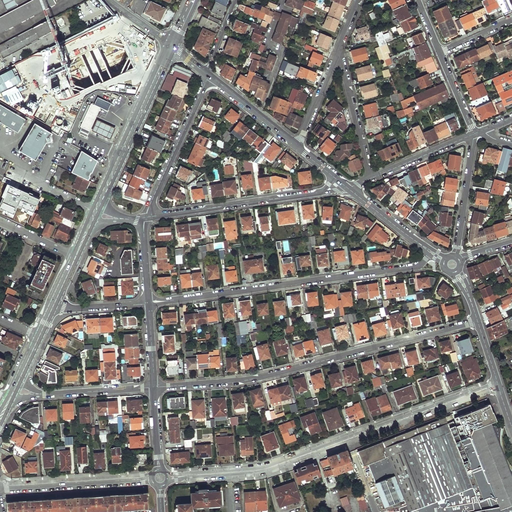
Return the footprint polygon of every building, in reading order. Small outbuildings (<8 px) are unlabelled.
[(31,0),(6,13),(0,16),(0,32),(55,3),(53,0),(31,0)] [(2,0),(7,9),(22,0),(2,0)] [(286,0),(285,5),(301,11),(303,5),(305,1),(305,0),(304,0),(286,0)] [(387,0),(392,11),(406,4),(403,0),(387,0)] [(487,15),(500,9),(496,0),(485,0),(482,2),(485,9),(487,13),(487,15)] [(502,12),(510,9),(506,0),(496,0),(500,9),(502,12)] [(152,17),(160,20),(165,8),(148,1),(145,9),(146,10),(145,12),(152,15),(152,17)] [(313,10),(315,5),(305,1),(303,5),(313,10)] [(221,17),(226,7),(215,2),(211,12),(221,17)] [(339,20),(344,6),(333,2),(328,16),(339,20)] [(272,19),(273,17),(250,8),(240,4),(237,9),(265,20),(265,22),(270,24),(272,19)] [(400,23),(412,17),(406,4),(392,11),(396,19),(398,19),(400,23)] [(273,17),(274,13),(269,11),(269,9),(268,7),(267,6),(265,7),(264,6),(263,8),(256,5),(256,6),(252,5),(250,8),(273,17)] [(312,16),(314,10),(313,10),(303,5),(301,11),(312,16)] [(450,18),(452,17),(446,6),(433,11),(439,23),(450,18)] [(483,15),(487,13),(485,9),(472,14),(477,24),(486,20),(483,15)] [(372,20),(378,18),(375,11),(369,14),(372,20)] [(273,17),(272,19),(279,22),(282,15),(275,12),(274,13),(273,17)] [(298,19),(282,13),(282,15),(279,22),(272,41),(281,45),(288,27),(295,29),(297,23),(298,19)] [(467,28),(477,24),(472,14),(463,18),(467,28)] [(205,58),(220,20),(209,15),(208,19),(202,16),(201,19),(198,26),(203,29),(196,46),(198,47),(196,50),(199,53),(199,54),(204,57),(205,58)] [(303,26),(306,19),(299,16),(298,19),(297,23),(302,26),(303,26)] [(334,31),(339,20),(328,16),(326,20),(324,19),(323,22),(325,22),(324,26),(334,31)] [(414,22),(416,21),(414,16),(412,17),(400,23),(405,33),(417,27),(414,22)] [(445,39),(457,34),(450,18),(439,23),(445,39)] [(0,50),(1,52),(3,56),(55,29),(49,19),(0,44),(0,50)] [(462,36),(466,34),(464,30),(459,20),(459,19),(456,20),(460,28),(459,29),(462,36)] [(245,34),(248,25),(238,21),(236,26),(234,26),(233,30),(245,34)] [(263,26),(253,22),(251,27),(255,29),(252,38),(259,41),(258,43),(261,44),(261,45),(262,42),(261,42),(263,37),(259,35),(260,31),(266,33),(268,28),(263,26)] [(356,42),(370,38),(367,27),(356,30),(356,32),(355,33),(355,34),(355,35),(354,35),(356,42)] [(327,49),(332,38),(313,30),(312,32),(318,35),(319,34),(320,35),(317,45),(327,49)] [(380,47),(386,44),(381,31),(375,34),(376,36),(377,41),(380,47)] [(313,36),(310,43),(314,45),(318,36),(313,33),(311,35),(313,36)] [(416,46),(425,43),(421,33),(412,37),(416,46)] [(232,38),(230,37),(224,52),(226,53),(232,38)] [(243,42),(232,38),(226,53),(237,57),(243,42)] [(510,59),(511,57),(511,42),(509,44),(508,41),(503,43),(508,54),(510,59)] [(497,59),(508,54),(503,43),(495,47),(493,47),(492,46),(490,42),(487,44),(492,54),(492,55),(495,54),(497,59)] [(417,62),(431,57),(425,43),(416,46),(414,47),(416,53),(414,54),(417,62)] [(385,59),(390,58),(387,52),(389,51),(386,44),(380,47),(385,58),(385,59)] [(476,49),(480,59),(492,54),(487,44),(476,49)] [(354,62),(368,58),(365,47),(352,51),(354,62)] [(381,59),(385,58),(380,47),(376,48),(380,59),(381,59)] [(459,69),(480,59),(476,49),(454,59),(459,69)] [(259,61),(261,56),(255,54),(256,53),(252,51),(251,52),(250,52),(248,58),(253,59),(249,71),(250,71),(254,73),(259,61)] [(319,65),(323,56),(314,52),(313,52),(310,61),(319,65)] [(267,59),(261,56),(258,65),(271,70),(275,58),(268,55),(267,59)] [(428,72),(436,69),(431,57),(418,63),(420,67),(425,65),(428,72)] [(314,81),(317,73),(301,67),(300,68),(283,61),(278,74),(295,81),(297,76),(303,78),(303,77),(314,81)] [(230,80),(236,70),(233,69),(234,67),(230,65),(229,67),(223,63),(220,68),(223,70),(221,74),(230,80)] [(359,80),(373,76),(370,66),(356,69),(359,80)] [(384,77),(391,75),(389,69),(382,71),(384,77)] [(511,69),(499,76),(492,79),(493,83),(500,98),(501,101),(503,104),(511,100),(511,101),(511,69)] [(255,73),(254,73),(250,71),(247,79),(245,78),(246,77),(244,76),(244,77),(241,75),(237,81),(249,90),(250,87),(255,73)] [(262,76),(255,73),(250,87),(249,90),(249,91),(252,92),(251,95),(255,96),(255,98),(260,100),(259,101),(262,102),(269,83),(267,82),(268,80),(261,78),(262,76)] [(421,89),(432,84),(428,74),(416,79),(421,89)] [(187,84),(167,76),(161,90),(173,95),(181,99),(187,84)] [(468,89),(481,83),(479,78),(478,79),(477,77),(465,82),(468,89)] [(269,83),(262,102),(264,103),(271,83),(269,83)] [(487,95),(482,83),(481,83),(468,89),(473,101),(487,95)] [(365,98),(376,95),(374,84),(361,88),(362,95),(364,94),(365,98)] [(447,98),(448,98),(443,84),(414,96),(401,102),(404,109),(406,116),(407,115),(410,114),(407,104),(416,100),(420,110),(438,102),(447,98)] [(298,91),(293,89),(288,102),(292,104),(293,104),(294,102),(297,95),(298,91)] [(294,108),(300,110),(302,106),(303,106),(304,103),(303,102),(305,98),(306,99),(308,95),(298,91),(297,95),(300,96),(297,103),(294,102),(293,104),(292,107),(294,108)] [(114,97),(103,92),(103,93),(102,96),(101,98),(111,103),(114,97)] [(400,100),(400,99),(398,95),(398,93),(394,94),(390,95),(392,102),(400,100)] [(181,99),(173,95),(169,102),(167,101),(165,106),(166,106),(176,111),(180,112),(185,101),(181,99)] [(476,108),(490,102),(487,95),(473,101),(475,104),(476,108)] [(288,115),(292,104),(288,102),(274,97),(270,108),(288,115)] [(221,103),(212,98),(209,105),(208,104),(206,108),(213,112),(213,111),(216,112),(221,103)] [(341,112),(343,109),(334,100),(327,108),(331,112),(327,117),(331,121),(334,118),(341,112)] [(499,112),(505,109),(504,107),(503,104),(501,101),(498,103),(495,104),(499,112)] [(481,120),(495,114),(494,111),(495,110),(494,107),(492,108),(490,102),(476,108),(481,120)] [(367,119),(378,116),(375,103),(363,106),(367,119)] [(0,123),(18,133),(26,120),(0,104),(0,123)] [(82,127),(90,131),(101,108),(92,104),(91,105),(89,104),(81,121),(83,122),(81,127),(82,127)] [(161,117),(171,122),(176,111),(166,106),(161,117)] [(292,114),(294,108),(292,107),(289,112),(290,113),(286,123),(298,128),(303,118),(292,114)] [(238,115),(231,109),(225,117),(232,123),(238,115)] [(344,115),(341,112),(334,118),(339,122),(336,126),(343,131),(347,127),(344,115)] [(215,123),(213,122),(215,118),(208,115),(207,119),(203,117),(199,126),(211,132),(215,123)] [(382,127),(380,116),(378,116),(367,119),(369,128),(378,126),(378,128),(382,127)] [(172,130),(168,128),(171,122),(161,117),(156,128),(170,135),(172,130)] [(98,119),(92,131),(102,135),(110,139),(116,128),(107,124),(98,119)] [(450,132),(458,128),(454,119),(446,122),(450,132)] [(438,138),(451,133),(450,132),(446,122),(434,127),(438,138)] [(35,123),(18,151),(36,161),(47,143),(52,141),(50,136),(52,134),(35,123)] [(325,139),(330,132),(318,123),(313,131),(321,137),(325,139)] [(249,129),(242,124),(236,132),(243,136),(249,129)] [(420,146),(426,144),(421,134),(420,135),(418,131),(417,132),(415,126),(412,127),(413,129),(416,136),(420,146)] [(90,131),(82,127),(80,133),(87,137),(90,131)] [(428,143),(438,139),(434,128),(424,133),(428,143)] [(258,136),(249,129),(243,136),(242,137),(251,145),(252,143),(258,136)] [(416,136),(413,129),(411,130),(410,132),(409,134),(409,136),(409,139),(406,140),(410,150),(419,146),(415,136),(416,136)] [(243,136),(236,132),(233,135),(240,141),(242,137),(243,136)] [(231,136),(229,134),(223,141),(226,143),(231,136)] [(160,153),(165,141),(152,135),(147,147),(157,151),(160,153)] [(209,140),(200,136),(196,143),(205,147),(209,140)] [(263,140),(258,136),(252,143),(256,147),(255,149),(260,153),(268,143),(265,140),(264,141),(263,142),(262,141),(263,140)] [(325,140),(325,139),(321,137),(317,142),(321,145),(325,140)] [(329,154),(336,145),(327,138),(319,148),(325,153),(326,152),(329,154)] [(397,153),(401,151),(396,139),(387,143),(388,147),(392,157),(398,155),(397,153)] [(225,150),(224,142),(218,140),(216,145),(225,150)] [(273,142),(263,155),(271,162),(281,149),(273,142)] [(205,147),(196,143),(191,153),(200,157),(201,158),(206,148),(205,147)] [(352,148),(351,144),(343,144),(341,146),(342,150),(338,150),(337,152),(337,155),(337,161),(343,160),(345,157),(346,158),(348,162),(355,159),(354,155),(349,157),(349,155),(348,154),(352,148)] [(141,158),(151,163),(157,151),(147,147),(144,154),(144,153),(141,158)] [(387,160),(392,157),(388,147),(378,152),(382,160),(386,158),(387,160)] [(488,162),(498,165),(502,152),(489,148),(485,150),(484,155),(480,154),(478,162),(487,165),(488,162)] [(494,179),(503,182),(511,151),(507,149),(503,148),(502,152),(498,165),(494,179)] [(72,172),(78,175),(89,180),(91,176),(90,175),(91,172),(92,173),(98,160),(82,150),(72,172)] [(287,154),(284,151),(278,158),(281,160),(291,168),(296,161),(287,154)] [(191,153),(188,161),(197,165),(198,161),(200,157),(191,153)] [(262,158),(258,155),(252,163),(257,164),(262,158)] [(459,170),(461,157),(450,155),(447,168),(459,170)] [(223,163),(225,174),(233,173),(232,165),(236,165),(235,158),(230,157),(229,160),(228,160),(223,163)] [(362,168),(358,158),(355,159),(348,162),(352,172),(362,168)] [(442,177),(446,173),(445,170),(443,170),(441,164),(442,163),(440,159),(427,165),(431,174),(439,170),(442,177)] [(248,162),(244,160),(245,170),(249,170),(249,171),(254,170),(252,163),(248,162)] [(145,180),(150,170),(138,165),(134,175),(142,179),(145,180)] [(58,166),(52,178),(58,181),(62,172),(64,172),(65,169),(58,166)] [(192,172),(180,166),(176,176),(187,181),(189,176),(190,176),(192,172)] [(424,182),(426,181),(423,176),(429,173),(426,166),(418,169),(424,182)] [(422,183),(424,182),(418,169),(408,173),(412,182),(420,179),(422,183)] [(310,182),(309,172),(298,173),(300,184),(310,182)] [(403,185),(410,182),(407,174),(398,178),(401,184),(402,183),(403,185)] [(78,175),(72,187),(85,192),(90,181),(89,180),(78,175)] [(139,187),(142,179),(134,175),(131,182),(133,183),(131,186),(139,190),(142,192),(143,189),(139,187)] [(252,187),(250,175),(242,176),(244,188),(252,187)] [(272,188),(270,177),(259,179),(260,190),(272,188)] [(275,177),(270,177),(272,188),(280,187),(280,186),(287,185),(286,179),(275,177)] [(395,186),(399,183),(397,178),(389,182),(388,178),(383,180),(385,185),(395,191),(398,187),(395,186)] [(444,189),(455,191),(457,180),(446,178),(445,187),(439,187),(439,189),(440,189),(444,190),(444,189)] [(488,192),(506,196),(506,192),(505,191),(506,185),(507,185),(508,183),(503,182),(494,179),(493,182),(491,189),(489,189),(488,192)] [(236,193),(235,180),(222,182),(222,184),(224,195),(236,193)] [(377,195),(385,185),(383,180),(379,182),(380,185),(373,188),(372,189),(372,190),(373,192),(377,195)] [(491,189),(493,182),(487,180),(484,188),(489,189),(491,189)] [(196,183),(197,189),(203,188),(204,195),(208,194),(206,181),(199,182),(196,183)] [(1,183),(0,185),(0,208),(24,219),(23,221),(28,224),(33,213),(35,209),(36,206),(39,200),(1,183)] [(182,188),(173,183),(167,197),(174,201),(175,197),(183,201),(185,197),(179,194),(182,188)] [(212,196),(224,195),(222,184),(211,186),(212,196)] [(401,203),(408,194),(400,188),(402,185),(401,184),(398,187),(395,191),(392,195),(391,196),(401,203)] [(137,195),(139,190),(131,186),(129,185),(126,193),(131,196),(131,197),(138,200),(140,196),(137,195)] [(392,195),(395,191),(385,185),(377,195),(381,198),(388,189),(390,191),(389,192),(392,195)] [(419,200),(427,191),(426,187),(423,188),(424,190),(416,194),(419,200)] [(204,195),(203,188),(197,189),(192,190),(193,199),(204,198),(204,195)] [(441,204),(453,206),(455,193),(445,191),(445,190),(444,190),(440,189),(440,192),(445,193),(444,201),(442,201),(441,204)] [(479,209),(486,210),(488,194),(477,193),(475,204),(479,204),(479,209)] [(424,199),(420,202),(425,210),(429,207),(424,199)] [(406,217),(411,209),(402,202),(396,210),(406,217)] [(348,219),(352,207),(341,203),(339,209),(341,210),(339,216),(348,219)] [(314,218),(312,205),(302,206),(304,219),(314,218)] [(331,219),(332,207),(323,206),(323,219),(331,219)] [(441,226),(450,227),(452,217),(448,216),(449,208),(441,206),(440,212),(442,213),(441,226)] [(63,207),(59,215),(71,221),(75,213),(63,207)] [(295,223),(293,210),(277,212),(279,225),(295,223)] [(416,225),(418,223),(422,218),(422,217),(412,210),(407,217),(416,225)] [(486,214),(475,211),(471,223),(481,224),(483,216),(486,217),(486,216),(491,217),(493,215),(486,214)] [(56,231),(53,235),(67,241),(69,236),(68,235),(71,228),(72,229),(75,223),(71,221),(59,215),(52,212),(48,222),(50,222),(51,220),(60,225),(57,231),(56,231)] [(33,213),(28,224),(36,227),(38,224),(39,224),(40,224),(41,222),(41,221),(40,220),(41,216),(33,213)] [(364,227),(367,218),(358,214),(355,223),(364,227)] [(256,231),(255,221),(251,221),(250,216),(241,217),(243,230),(247,230),(247,232),(256,231)] [(270,230),(268,216),(258,218),(260,232),(270,230)] [(511,216),(503,219),(504,222),(508,234),(511,232),(511,216)] [(428,234),(435,228),(428,220),(426,222),(422,218),(418,223),(428,234)] [(218,234),(216,219),(207,220),(208,235),(218,234)] [(236,238),(234,221),(224,222),(226,239),(231,238),(231,239),(236,238)] [(202,238),(199,222),(188,224),(191,243),(194,243),(193,239),(202,238)] [(496,237),(508,234),(504,222),(492,226),(493,227),(496,237)] [(484,229),(483,226),(471,223),(468,242),(473,244),(476,243),(487,240),(484,229)] [(47,224),(42,234),(49,237),(54,227),(47,224)] [(191,243),(188,224),(178,225),(180,242),(188,240),(189,244),(191,243)] [(381,229),(377,225),(368,235),(373,240),(375,237),(382,243),(388,235),(381,230),(381,229)] [(170,239),(170,227),(157,228),(157,235),(156,235),(157,240),(170,239)] [(487,240),(496,237),(493,227),(484,229),(487,240)] [(131,243),(130,235),(127,235),(127,231),(111,232),(111,240),(118,239),(118,243),(131,243)] [(434,239),(447,245),(448,240),(449,237),(446,235),(445,237),(436,233),(434,239)] [(214,250),(213,243),(206,244),(206,245),(207,251),(214,250)] [(105,257),(109,248),(100,244),(96,252),(105,257)] [(398,245),(396,249),(389,249),(390,255),(390,256),(394,256),(398,257),(399,255),(401,256),(407,258),(409,258),(410,257),(410,255),(411,253),(410,252),(409,251),(401,248),(402,246),(398,245)] [(167,258),(166,247),(156,248),(157,259),(167,258)] [(345,260),(343,247),(337,248),(337,251),(334,252),(335,261),(345,260)] [(219,250),(220,259),(224,258),(224,253),(231,252),(230,248),(224,249),(223,249),(219,250)] [(328,265),(326,253),(326,248),(316,250),(316,255),(319,268),(323,267),(322,266),(328,265)] [(364,262),(362,250),(351,251),(353,264),(364,262)] [(133,274),(131,251),(124,252),(121,261),(121,275),(133,274)] [(383,259),(383,255),(378,255),(378,253),(375,253),(375,252),(370,253),(371,261),(383,259)] [(38,270),(30,288),(42,293),(56,261),(45,255),(43,259),(41,258),(41,255),(38,254),(35,256),(35,257),(34,261),(33,261),(32,262),(33,265),(37,267),(38,270)] [(310,264),(309,255),(299,257),(299,255),(295,255),(297,269),(301,268),(301,266),(310,264)] [(293,272),(291,256),(281,258),(283,266),(284,273),(293,272)] [(168,270),(173,269),(173,266),(169,266),(169,265),(167,265),(167,258),(157,259),(158,267),(159,267),(159,270),(168,270)] [(263,270),(261,258),(243,261),(244,273),(263,270)] [(496,268),(500,266),(497,258),(490,261),(493,269),(493,270),(494,273),(497,271),(496,268)] [(97,275),(101,265),(93,261),(88,270),(97,275)] [(483,275),(493,271),(488,261),(478,265),(483,275)] [(218,277),(217,265),(207,266),(208,279),(218,277)] [(236,280),(235,266),(229,267),(229,272),(225,272),(227,281),(236,280)] [(476,279),(481,277),(477,266),(467,268),(470,279),(476,277),(476,279)] [(509,276),(504,266),(500,268),(504,277),(505,276),(505,277),(505,278),(509,276)] [(187,287),(192,286),(190,274),(190,269),(180,271),(182,286),(187,285),(187,287)] [(202,283),(201,273),(190,274),(192,286),(197,286),(197,284),(202,283)] [(170,285),(170,277),(158,278),(159,287),(163,287),(163,286),(170,285)] [(430,285),(428,277),(418,278),(419,288),(430,285)] [(133,294),(132,282),(131,278),(125,279),(118,279),(118,283),(122,283),(122,295),(133,294)] [(96,293),(92,280),(81,284),(86,297),(96,293)] [(405,295),(403,282),(385,284),(387,298),(405,295)] [(452,290),(443,282),(439,287),(437,292),(442,296),(442,295),(446,298),(452,290)] [(114,295),(114,287),(114,283),(104,283),(104,288),(104,296),(114,295)] [(378,294),(376,283),(367,284),(368,297),(373,297),(372,295),(378,294)] [(368,297),(367,284),(357,286),(358,297),(363,296),(364,298),(368,297)] [(484,299),(494,295),(490,286),(486,287),(481,290),(480,290),(484,299)] [(8,295),(3,305),(13,310),(15,304),(17,305),(20,300),(10,295),(13,289),(8,287),(5,293),(8,295)] [(33,291),(31,296),(39,299),(41,294),(33,291)] [(318,304),(316,291),(307,293),(308,305),(318,304)] [(352,304),(350,291),(340,293),(342,306),(352,304)] [(428,298),(426,291),(416,293),(417,300),(419,300),(426,299),(428,298)] [(486,304),(500,298),(497,293),(494,295),(484,299),(486,304)] [(301,303),(299,294),(289,295),(291,304),(301,303)] [(334,300),(333,294),(324,295),(326,308),(335,306),(334,300)] [(508,301),(511,300),(510,295),(501,300),(503,304),(508,301)] [(383,300),(382,298),(378,298),(375,299),(377,308),(379,308),(384,307),(383,300)] [(251,312),(249,300),(240,302),(242,314),(251,312)] [(285,313),(283,301),(274,302),(276,315),(285,313)] [(234,315),(232,303),(223,304),(225,317),(234,315)] [(268,313),(267,303),(257,304),(259,314),(268,313)] [(458,312),(456,304),(445,307),(446,309),(446,310),(448,315),(458,312)] [(440,319),(436,306),(425,309),(428,322),(440,319)] [(492,325),(502,319),(497,308),(487,313),(487,314),(486,315),(487,318),(488,317),(492,325)] [(218,319),(216,310),(207,312),(207,313),(208,320),(218,319)] [(390,313),(391,315),(390,315),(393,327),(403,325),(400,313),(399,313),(399,311),(397,310),(391,311),(390,313)] [(420,322),(418,311),(408,314),(411,326),(415,325),(415,324),(420,322)] [(176,322),(176,312),(163,313),(163,323),(176,322)] [(192,323),(196,322),(194,313),(185,315),(186,324),(187,330),(193,330),(192,323)] [(196,323),(208,322),(208,320),(207,313),(199,314),(199,313),(194,313),(196,322),(196,323)] [(316,320),(315,314),(310,315),(310,313),(306,314),(307,322),(311,321),(315,320),(316,320)] [(349,322),(356,320),(354,313),(347,314),(349,322)] [(123,326),(137,325),(136,319),(136,317),(135,316),(133,316),(123,317),(123,326)] [(113,331),(112,317),(99,318),(100,332),(113,331)] [(87,333),(100,332),(99,318),(86,319),(87,333)] [(78,329),(75,321),(62,326),(63,327),(66,330),(67,332),(69,333),(71,332),(78,329)] [(368,337),(364,321),(353,324),(357,340),(368,337)] [(386,332),(383,321),(372,324),(375,335),(386,332)] [(487,328),(491,341),(503,336),(499,323),(487,328)] [(348,336),(345,324),(335,327),(338,339),(348,336)] [(286,334),(293,333),(291,325),(287,326),(284,326),(286,334)] [(331,341),(328,329),(318,331),(321,343),(331,341)] [(7,343),(7,345),(16,349),(20,342),(22,342),(23,340),(21,339),(8,333),(6,337),(4,337),(3,340),(4,341),(7,343)] [(138,346),(137,334),(125,335),(126,347),(138,346)] [(236,343),(245,341),(244,334),(241,335),(239,335),(236,336),(234,336),(236,343)] [(67,339),(58,335),(55,343),(64,347),(65,344),(68,346),(71,340),(67,339)] [(175,351),(174,335),(162,336),(163,347),(165,347),(165,352),(175,351)] [(472,351),(468,338),(453,342),(456,353),(456,354),(459,353),(460,355),(472,351)] [(287,352),(283,339),(274,341),(277,355),(287,352)] [(296,356),(305,353),(302,342),(302,340),(292,343),(296,356)] [(314,351),(311,340),(302,342),(305,353),(314,351)] [(451,349),(448,340),(439,343),(441,352),(451,349)] [(270,356),(267,344),(258,346),(261,359),(270,356)] [(137,358),(139,357),(138,346),(126,347),(126,358),(127,364),(138,363),(137,358)] [(433,350),(433,348),(423,351),(426,361),(439,357),(437,349),(433,350)] [(59,362),(62,355),(51,349),(48,357),(59,362)] [(220,366),(219,350),(213,350),(213,351),(213,356),(209,357),(210,365),(210,366),(220,366)] [(197,366),(197,355),(193,355),(192,351),(186,352),(187,368),(197,367),(197,366)] [(418,363),(415,351),(405,353),(408,365),(418,363)] [(401,366),(398,353),(388,356),(391,366),(391,368),(401,366)] [(209,357),(209,354),(197,355),(197,366),(210,365),(209,357)] [(255,366),(252,354),(243,356),(246,368),(255,366)] [(386,367),(391,366),(388,356),(378,358),(382,374),(388,373),(386,367)] [(236,369),(235,357),(226,357),(228,370),(236,369)] [(476,360),(474,361),(473,357),(464,360),(465,364),(464,364),(466,368),(465,369),(468,380),(473,378),(474,379),(480,377),(479,372),(480,372),(476,360)] [(168,375),(178,374),(178,368),(179,368),(179,365),(178,365),(177,360),(167,360),(168,375)] [(373,370),(371,360),(361,363),(364,373),(373,370)] [(57,382),(56,370),(60,369),(59,367),(46,361),(44,364),(42,369),(49,373),(48,376),(41,372),(40,373),(39,374),(39,375),(39,377),(39,378),(40,380),(41,381),(43,382),(44,383),(45,383),(46,383),(47,383),(57,382)] [(116,378),(115,363),(104,364),(105,379),(116,378)] [(344,369),(345,371),(342,372),(344,382),(348,382),(348,383),(358,380),(354,366),(344,369)] [(98,379),(97,369),(86,370),(87,380),(98,379)] [(77,379),(77,370),(66,371),(66,380),(77,379)] [(324,387),(320,373),(316,374),(316,375),(311,377),(314,389),(324,387)] [(341,385),(338,373),(329,376),(332,388),(341,385)] [(462,384),(457,373),(446,377),(451,388),(456,386),(462,384)] [(394,381),(394,378),(385,381),(384,376),(379,377),(381,385),(386,384),(394,381)] [(381,385),(379,377),(372,380),(374,388),(381,385)] [(424,397),(432,395),(443,391),(438,377),(419,384),(424,397)] [(306,390),(303,378),(293,380),(296,392),(306,390)] [(290,398),(287,386),(278,388),(281,400),(290,398)] [(412,386),(393,393),(398,406),(408,402),(417,399),(412,386)] [(271,403),(281,400),(278,388),(268,391),(271,403)] [(264,405),(260,389),(250,391),(254,408),(264,405)] [(245,407),(243,393),(232,394),(235,408),(245,407)] [(184,407),(184,396),(170,398),(171,408),(184,407)] [(387,411),(391,410),(385,396),(376,399),(382,413),(387,411)] [(366,402),(372,417),(376,415),(382,413),(376,399),(376,398),(366,402)] [(142,410),(141,399),(127,400),(128,411),(142,410)] [(226,415),(225,399),(213,400),(214,416),(226,415)] [(308,408),(315,406),(313,399),(305,401),(308,408)] [(204,400),(193,401),(193,418),(205,417),(204,400)] [(118,412),(118,405),(115,405),(115,401),(107,402),(108,411),(108,413),(118,412)] [(98,412),(108,411),(107,402),(98,402),(99,408),(98,408),(98,412)] [(511,511),(511,491),(488,423),(491,422),(497,420),(494,411),(492,412),(489,403),(457,415),(463,432),(470,430),(472,429),(475,434),(472,435),(459,440),(453,421),(448,423),(445,417),(358,451),(364,466),(368,465),(375,482),(382,501),(378,502),(381,511),(399,508),(399,511),(511,511)] [(74,418),(73,404),(64,405),(64,419),(74,418)] [(298,411),(296,404),(289,405),(291,414),(298,411)] [(364,417),(359,404),(345,409),(350,423),(357,421),(357,420),(364,417)] [(33,423),(40,422),(39,407),(37,407),(35,407),(34,407),(31,408),(29,409),(27,410),(25,411),(24,412),(22,414),(21,415),(21,416),(20,417),(33,423)] [(91,421),(90,407),(80,407),(81,422),(91,421)] [(342,425),(336,409),(323,413),(328,428),(336,425),(336,427),(342,425)] [(57,420),(56,410),(46,410),(47,420),(57,420)] [(251,424),(258,424),(267,421),(271,420),(269,412),(269,410),(263,412),(264,418),(251,422),(251,424)] [(285,416),(284,412),(274,415),(273,411),(269,412),(271,420),(273,419),(285,416)] [(320,431),(314,413),(301,418),(305,431),(309,429),(311,434),(314,433),(320,431)] [(143,427),(143,417),(130,418),(130,429),(142,428),(142,427),(143,427)] [(179,430),(178,417),(168,418),(169,430),(179,430)] [(295,426),(294,421),(279,426),(286,444),(292,442),(295,440),(293,435),(289,436),(287,429),(291,428),(295,426)] [(511,477),(491,422),(488,423),(511,491),(511,477)] [(110,434),(109,430),(100,431),(99,427),(95,427),(96,435),(99,435),(106,434),(110,434)] [(26,450),(29,452),(36,446),(39,443),(42,441),(45,439),(44,432),(36,428),(32,439),(26,450)] [(20,447),(26,434),(15,429),(10,443),(20,447)] [(170,443),(179,442),(179,430),(169,430),(170,443)] [(144,440),(144,435),(136,436),(136,432),(128,433),(128,437),(130,437),(131,447),(143,446),(143,441),(144,440)] [(279,447),(273,432),(260,437),(265,449),(266,448),(267,450),(273,448),(274,449),(279,447)] [(221,433),(221,436),(219,436),(220,445),(220,455),(227,455),(234,454),(232,436),(228,436),(228,433),(221,433)] [(32,439),(27,437),(21,448),(26,450),(32,439)] [(254,453),(253,437),(245,438),(245,440),(241,440),(242,456),(247,456),(246,454),(254,453)] [(212,457),(211,444),(196,446),(197,458),(204,457),(212,457)] [(21,448),(20,447),(17,455),(21,457),(29,452),(26,450),(21,448)] [(188,452),(193,452),(192,447),(185,448),(185,452),(179,453),(179,452),(171,452),(171,460),(171,461),(172,462),(174,463),(175,463),(182,462),(189,462),(188,452)] [(87,463),(86,448),(77,448),(78,463),(83,463),(87,463)] [(121,461),(120,448),(115,448),(115,449),(111,449),(112,464),(117,463),(118,463),(118,462),(121,461)] [(348,452),(347,450),(337,454),(327,457),(328,458),(320,461),(322,467),(330,464),(331,469),(324,472),(325,477),(354,467),(348,452)] [(71,469),(70,451),(60,451),(62,469),(66,469),(71,469)] [(54,466),(52,453),(44,453),(44,467),(49,466),(54,466)] [(105,467),(104,453),(95,454),(95,467),(101,466),(101,467),(105,467)] [(147,464),(146,454),(134,455),(134,466),(147,464)] [(19,467),(13,456),(3,462),(9,472),(19,467)] [(37,471),(37,461),(29,462),(29,463),(25,463),(26,472),(32,472),(37,471)] [(293,471),(298,485),(321,478),(316,463),(304,467),(305,470),(301,471),(300,469),(293,471)] [(288,484),(276,487),(273,488),(278,507),(289,504),(298,501),(293,483),(288,484)] [(220,504),(219,490),(195,492),(195,490),(191,490),(187,490),(187,493),(178,493),(179,504),(176,504),(176,511),(195,511),(192,511),(192,506),(205,505),(205,508),(208,508),(208,505),(220,504)] [(255,508),(254,491),(248,492),(243,492),(244,511),(255,510),(255,508)] [(265,508),(264,491),(259,491),(254,491),(255,508),(265,508)] [(94,511),(148,509),(148,493),(132,494),(100,496),(60,499),(31,501),(11,502),(8,502),(8,511),(94,511)] [(364,511),(369,510),(364,496),(357,499),(361,511),(364,511)] [(347,497),(340,499),(344,511),(347,511),(352,511),(347,497)]
